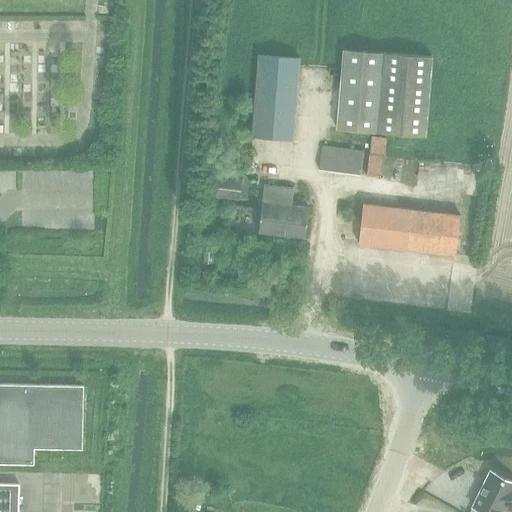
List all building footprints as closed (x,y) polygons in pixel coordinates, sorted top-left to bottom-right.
[(343,49),(336,129),(424,136),(431,56),(343,49)] [(299,58),(259,55),(252,136),(292,139),(299,58)] [(321,146),(318,169),(360,175),(363,151),(321,146)] [(369,154),(366,175),(381,177),(384,155),(369,154)] [(217,176),(215,196),(239,199),(241,179),(217,176)] [(258,231),(305,236),(308,206),(291,204),(293,188),(264,184),(258,231)] [(362,204),(358,243),(454,255),(458,216),(362,204)] [(0,463),(33,464),(33,448),(81,449),(83,385),(0,383),(0,463)] [(511,480),(489,469),(472,506),(485,511),(503,511),(504,509),(511,510),(511,480)] [(17,511),(19,483),(0,483),(0,511),(17,511)]
